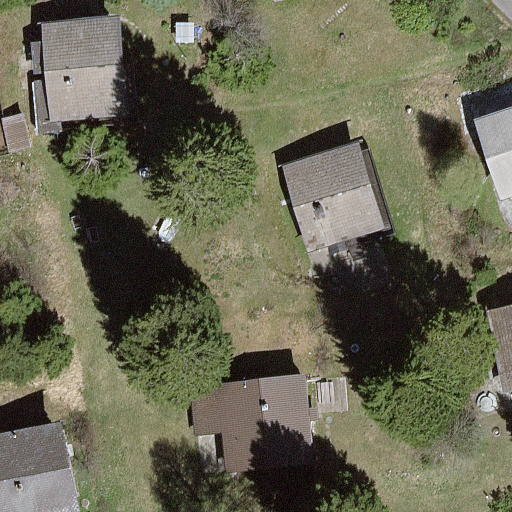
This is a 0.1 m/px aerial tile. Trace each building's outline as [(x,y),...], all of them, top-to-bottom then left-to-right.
[(127,25),(48,29),(53,123),(132,119),(127,25)] [(511,113),(477,125),(505,209),(511,206),(511,113)] [(363,147),(284,170),(310,257),(388,235),(363,147)] [(511,312),(491,316),(507,400),(511,398),(511,312)] [(312,383),(192,391),(199,480),(319,471),(312,383)] [(82,511),(68,430),(0,441),(0,511),(82,511)]
